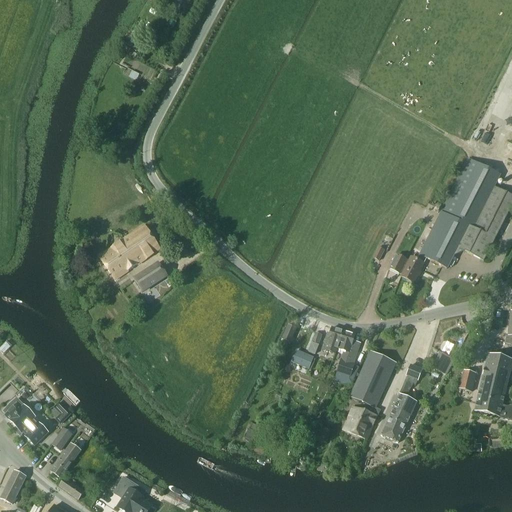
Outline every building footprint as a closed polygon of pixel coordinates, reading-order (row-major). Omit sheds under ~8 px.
[(419,256),(426,260),(446,270),(452,258),(464,253),(483,262),(511,204),(511,197),(494,188),(500,176),(468,160),(419,256)] [(114,281),(160,250),(144,227),(98,258),(114,281)] [(378,248),(373,259),(378,262),(384,251),(378,248)] [(396,256),(389,270),(401,276),(400,278),(413,284),(426,260),(419,256),(416,262),(410,258),(405,268),(404,267),(407,262),(396,256)] [(143,293),(166,278),(157,265),(134,280),(143,293)] [(281,340),(289,344),(296,329),(288,325),(281,340)] [(341,336),(343,332),(332,328),(327,343),(325,342),(322,350),(334,354),(336,349),(337,349),(339,344),(341,336)] [(343,332),(341,336),(339,344),(341,344),(339,350),(344,352),(337,373),(349,377),(353,365),(352,364),(355,355),(349,353),(354,336),(343,332)] [(315,333),(312,342),(318,345),(322,336),(315,333)] [(291,363),(308,370),(311,362),(305,360),(306,356),(296,352),(291,363)] [(369,353),(349,398),(375,409),(395,365),(369,353)] [(442,356),(435,370),(440,373),(447,358),(442,356)] [(477,399),(502,405),(504,396),(509,397),(511,390),(506,388),(511,362),(511,361),(488,356),(477,399)] [(411,366),(392,411),(409,419),(416,404),(412,402),(407,400),(410,394),(409,394),(412,386),(414,387),(417,382),(418,382),(423,371),(411,366)] [(470,393),(475,375),(463,372),(459,390),(470,393)] [(44,411),(23,389),(0,411),(0,412),(18,431),(17,432),(20,435),(23,432),(27,436),(25,438),(34,447),(55,427),(42,413),(44,411)] [(502,405),(477,399),(474,412),(500,418),(500,420),(510,422),(511,421),(511,409),(509,407),(507,408),(501,407),(502,405)] [(352,408),(343,431),(367,441),(380,411),(372,408),(369,415),(352,408)] [(60,416),(56,420),(60,425),(70,415),(65,411),(60,416)] [(392,411),(380,436),(397,444),(409,419),(392,411)] [(63,430),(51,446),(60,452),(71,436),(63,430)] [(248,430),(245,439),(255,443),(258,434),(257,434),(249,431),(248,430)] [(70,444),(60,459),(59,459),(50,472),(61,480),(81,452),(70,444)] [(12,506),(26,478),(14,473),(0,500),(12,506)] [(124,479),(115,492),(125,499),(120,508),(126,511),(144,511),(149,504),(143,500),(143,499),(141,498),(145,492),(135,486),(124,479)] [(78,501),(84,493),(65,480),(59,488),(78,501)]
